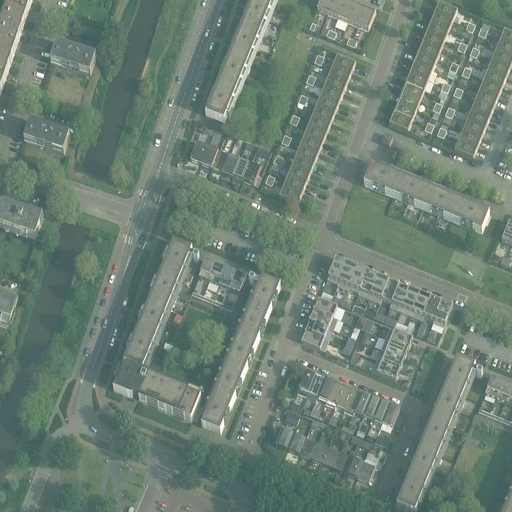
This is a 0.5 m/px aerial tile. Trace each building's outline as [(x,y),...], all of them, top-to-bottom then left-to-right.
[(10,0),(7,9),(27,16),(32,0),(10,0)] [(253,0),(206,118),(224,126),(275,0),(253,0)] [(335,0),(322,0),(317,14),(328,18),(335,0)] [(346,3),(336,0),(335,0),(328,18),(338,22),(346,3)] [(346,3),(338,22),(348,26),(356,8),(346,3)] [(439,5),(434,16),(453,24),(458,13),(439,5)] [(366,12),(356,8),(348,26),(358,30),(366,12)] [(27,16),(7,9),(0,30),(0,42),(16,48),(27,16)] [(376,16),(366,12),(358,30),(368,35),(376,16)] [(453,24),(434,16),(430,26),(449,34),(453,24)] [(430,26),(426,36),(445,44),(449,34),(430,26)] [(511,35),(504,32),(500,43),(511,47),(511,35)] [(426,36),(422,46),(441,54),(445,44),(426,36)] [(0,78),(6,81),(16,48),(0,42),(0,78)] [(511,47),(500,43),(496,53),(511,59),(511,47)] [(422,46),(418,56),(437,64),(441,54),(422,46)] [(57,47),(53,57),(51,65),(90,79),(97,60),(57,47)] [(511,59),(496,53),(492,63),(511,70),(511,66),(511,59)] [(418,56),(414,67),(432,74),(437,64),(418,56)] [(333,69),(351,76),(356,66),(337,58),(333,69)] [(492,63),(488,73),(506,80),(511,70),(492,63)] [(414,67),(410,77),(428,84),(432,74),(414,67)] [(329,79),(347,86),(351,76),(333,69),(329,79)] [(488,73),(484,83),(502,90),(506,80),(488,73)] [(410,77),(405,87),(424,94),(428,84),(410,77)] [(325,89),(343,96),(347,86),(329,79),(325,89)] [(484,83),(479,93),(498,101),(502,90),(484,83)] [(405,87),(401,97),(420,104),(424,94),(405,87)] [(320,99),(339,106),(343,96),(325,89),(320,99)] [(479,93),(475,103),(494,111),(498,101),(479,93)] [(401,97),(397,107),(416,114),(420,104),(401,97)] [(316,109),(335,116),(339,106),(320,99),(316,109)] [(475,103),(471,113),(490,121),(494,111),(475,103)] [(397,107),(393,117),(412,124),(416,114),(397,107)] [(312,119),(331,126),(335,116),(316,109),(312,119)] [(471,113),(467,123),(486,131),(490,121),(471,113)] [(393,117),(390,124),(389,127),(408,134),(412,124),(393,117)] [(327,136),(331,126),(312,119),(308,129),(327,136)] [(467,123),(463,133),(482,141),(486,131),(467,123)] [(71,139),(31,125),(24,144),(64,158),(71,139)] [(304,139),(323,146),(327,136),(308,129),(304,139)] [(463,133),(459,143),(478,151),(482,141),(463,133)] [(381,146),(389,149),(393,140),(385,137),(381,146)] [(319,157),(323,146),(304,139),(300,149),(319,157)] [(478,151),(459,143),(455,153),(473,161),(478,151)] [(201,167),(208,150),(198,146),(191,163),(201,167)] [(271,160),(273,154),(259,149),(257,155),(271,160)] [(296,159),(315,167),(319,157),(300,149),(296,159)] [(219,154),(208,150),(201,167),(212,172),(219,154)] [(229,159),(219,154),(212,172),(222,176),(229,159)] [(240,163),(229,159),(222,176),(233,180),(240,163)] [(310,177),(315,167),(296,159),(292,169),(310,177)] [(251,167),(240,163),(233,180),(244,185),(251,167)] [(261,172),(251,167),(244,185),(254,189),(261,172)] [(288,179),(306,187),(310,177),(292,169),(288,179)] [(482,236),(489,217),(372,169),(371,171),(365,169),(362,177),(367,180),(364,187),(482,236)] [(302,197),(306,187),(288,179),(284,189),(302,197)] [(284,189),(279,199),(298,207),(302,197),(284,189)] [(20,213),(3,207),(0,216),(0,229),(36,242),(43,221),(25,215),(26,213),(21,211),(20,213)] [(511,248),(511,226),(509,226),(502,244),(511,248)] [(132,401),(133,398),(141,380),(143,374),(149,360),(181,281),(190,285),(191,284),(190,284),(198,266),(200,262),(197,260),(198,256),(192,254),(192,253),(174,246),(114,393),(132,401)] [(347,266),(336,262),(327,283),(338,287),(337,289),(347,266)] [(209,285),(216,268),(206,264),(199,280),(209,285)] [(357,270),(347,266),(337,289),(348,293),(357,270)] [(219,289),(226,272),(216,268),(209,285),(219,289)] [(368,275),(357,270),(348,293),(348,294),(349,292),(359,296),(358,298),(368,275)] [(229,293),(236,276),(226,272),(219,289),(229,293)] [(378,279),(368,275),(358,298),(369,302),(378,279)] [(239,297),(244,285),(246,280),(236,276),(229,293),(239,297)] [(389,283),(378,279),(369,302),(380,306),(389,283)] [(251,283),(249,287),(254,289),(259,290),(245,324),(202,429),(221,437),(281,290),(262,282),(256,280),(254,284),(251,283)] [(400,288),(389,283),(380,306),(380,307),(382,302),(392,306),(390,311),(400,288)] [(410,292),(400,288),(390,311),(401,315),(410,292)] [(410,292),(401,315),(411,319),(421,296),(410,292)] [(333,299),(323,294),(321,300),(331,304),(333,299)] [(431,300),(421,296),(411,319),(422,324),(431,300)] [(15,304),(0,299),(0,322),(8,325),(15,304)] [(442,305),(431,300),(422,324),(424,319),(434,323),(433,326),(442,305)] [(338,310),(319,302),(315,313),(338,323),(338,322),(333,320),(338,310)] [(453,309),(442,305),(433,326),(444,331),(453,309)] [(364,313),(354,309),(353,313),(363,317),(364,313)] [(375,316),(365,312),(363,317),(373,321),(375,316)] [(315,313),(310,324),(334,333),(338,323),(315,313)] [(385,320),(377,316),(374,322),(383,325),(385,320)] [(177,317),(174,324),(179,326),(182,319),(177,317)] [(397,324),(386,320),(384,326),(394,330),(397,324)] [(374,325),(366,322),(362,333),(370,336),(374,325)] [(310,324),(306,334),(329,344),(329,343),(325,342),(329,332),(333,334),(334,333),(310,324)] [(407,329),(397,325),(395,330),(405,334),(407,329)] [(421,327),(416,338),(421,340),(426,329),(421,327)] [(360,332),(355,330),(351,340),(356,342),(360,332)] [(413,341),(390,331),(385,342),(408,352),(413,341)] [(369,336),(363,333),(359,344),(365,346),(369,336)] [(306,334),(302,345),(325,355),(329,344),(306,334)] [(356,342),(350,340),(346,350),(352,353),(356,342)] [(408,352),(385,342),(381,353),(404,362),(408,352)] [(364,346),(359,344),(356,350),(362,353),(364,346)] [(351,353),(344,350),(342,355),(349,358),(351,353)] [(404,362),(381,353),(377,363),(400,373),(404,362)] [(360,356),(354,354),(350,365),(356,367),(360,356)] [(477,380),(478,381),(481,382),(483,377),(480,376),(481,372),(475,369),(457,362),(397,509),(404,511),(416,511),(472,378),(477,380)] [(377,363),(372,374),(395,384),(400,373),(377,363)] [(306,401),(316,378),(307,374),(297,397),(306,401)] [(316,405),(318,400),(325,382),(316,378),(306,401),(316,405)] [(141,380),(133,398),(140,401),(139,404),(141,404),(190,424),(192,425),(193,423),(199,408),(201,402),(149,380),(148,382),(141,380)] [(502,385),(492,381),(485,397),(495,402),(502,385)] [(334,386),(325,382),(318,400),(327,403),(334,386)] [(511,389),(511,388),(502,385),(495,402),(505,406),(511,389)] [(334,386),(327,403),(325,409),(334,413),(336,407),(344,390),(334,386)] [(353,393),(344,390),(336,407),(346,411),(353,393)] [(362,397),(353,393),(346,411),(343,417),(353,421),(355,415),(362,397)] [(355,415),(364,419),(371,401),(362,397),(355,415)] [(381,405),(371,401),(364,419),(374,423),(381,405)] [(293,404),(291,410),(301,414),(304,409),(293,404)] [(390,409),(381,405),(374,423),(383,426),(390,409)] [(400,413),(390,409),(383,426),(392,430),(400,413)] [(298,426),(301,418),(288,415),(286,423),(298,426)] [(288,453),(294,438),(295,436),(283,431),(276,448),(288,453)] [(295,436),(294,438),(288,453),(299,458),(305,443),(306,440),(295,436)] [(378,438),(376,445),(387,448),(389,441),(378,438)] [(299,458),(311,463),(317,447),(305,443),(299,458)] [(329,452),(317,447),(311,463),(322,467),(329,452)] [(340,457),(329,452),(322,467),(334,472),(340,457)] [(352,462),(340,457),(334,472),(346,477),(352,462)] [(353,460),(352,462),(346,477),(357,482),(364,467),(364,464),(353,460)] [(364,467),(357,482),(369,487),(375,471),(364,467)]
